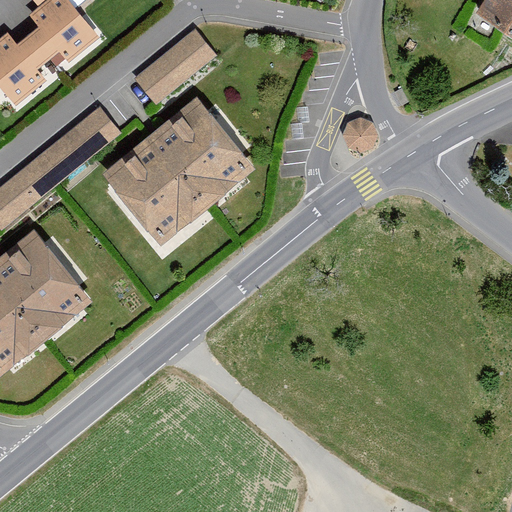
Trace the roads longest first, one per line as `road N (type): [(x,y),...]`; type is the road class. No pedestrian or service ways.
road 1 (secondary): [(50,443),(331,208),(407,156)]
road 2 (residential): [(0,163),(170,25),(201,11),(226,7),(361,31)]
road 3 (residential): [(407,156),(375,90),(361,31)]
road 4 (residential): [(511,235),(442,173),(407,156)]
